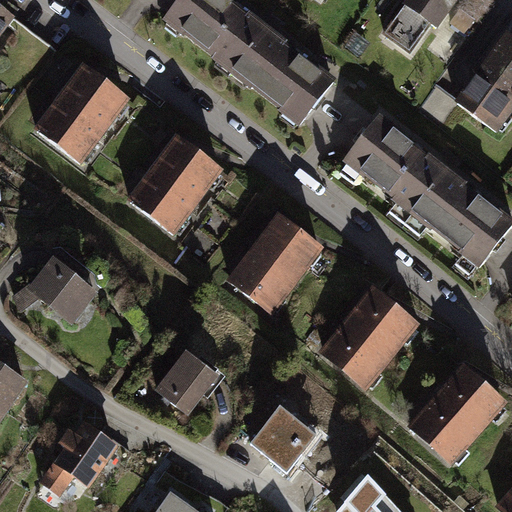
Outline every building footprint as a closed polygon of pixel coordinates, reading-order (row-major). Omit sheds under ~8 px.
[(304,133),(337,89),(216,0),(186,0),(164,30),(304,133)] [(454,5),(446,0),(407,0),(380,36),(415,61),(454,5)] [(502,138),(511,124),(511,46),(507,44),(461,109),(502,138)] [(129,113),(82,80),(37,143),(84,177),(129,113)] [(482,277),(511,240),(511,228),(381,124),(346,169),(482,277)] [(218,192),(170,158),(125,221),(173,255),(218,192)] [(323,269),(275,235),(230,298),(278,332),(323,269)] [(105,307),(65,273),(29,314),(43,326),(54,314),(80,336),(105,307)] [(410,346),(363,312),(318,376),(365,409),(410,346)] [(220,384),(187,360),(159,399),(192,423),(220,384)] [(0,444),(34,392),(0,370),(0,444)] [(505,426),(461,389),(408,451),(452,488),(505,426)] [(316,438),(281,411),(251,449),(286,477),(316,438)] [(121,454),(87,431),(78,444),(72,440),(61,456),(66,460),(41,497),(62,510),(74,492),(88,502),(121,454)] [(385,511),(363,490),(340,511),(385,511)] [(193,511),(169,496),(158,511),(193,511)]
